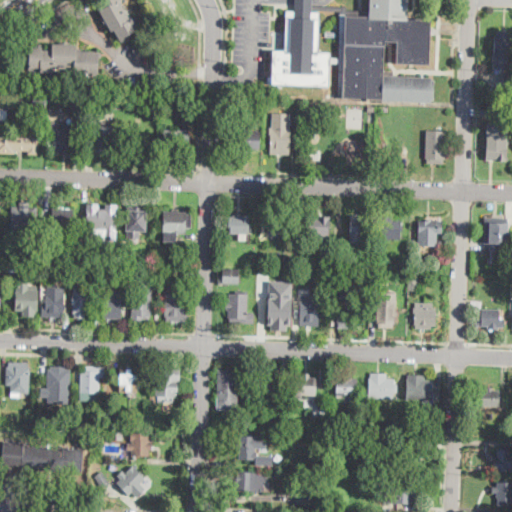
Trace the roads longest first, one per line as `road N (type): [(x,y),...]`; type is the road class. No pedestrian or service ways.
road 1 (residential): [(198,511),(215,53),(204,0)]
road 2 (residential): [(452,511),(472,0)]
road 3 (residential): [(0,176),(511,193)]
road 4 (residential): [(0,340),(511,357)]
road 5 (residential): [(70,15),(126,65),(214,74)]
